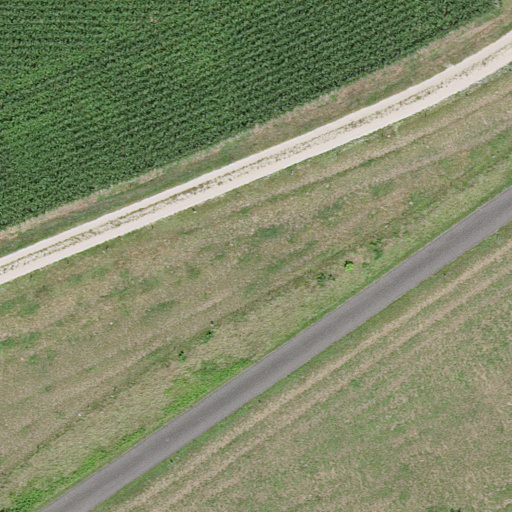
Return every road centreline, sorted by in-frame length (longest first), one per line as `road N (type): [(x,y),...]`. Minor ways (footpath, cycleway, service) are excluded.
road 1 (track): [(0,265),(430,88),(511,44)]
road 2 (residential): [(72,511),(511,205)]
